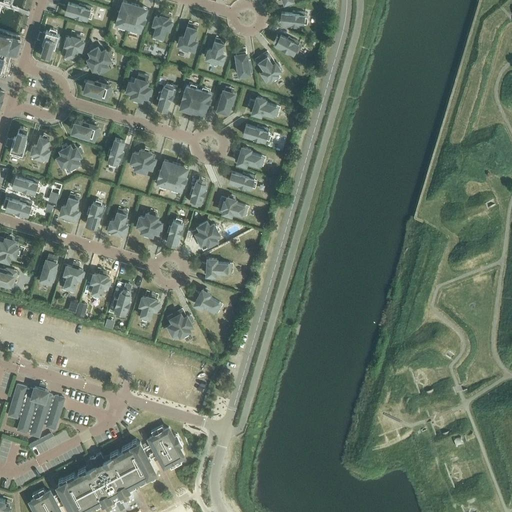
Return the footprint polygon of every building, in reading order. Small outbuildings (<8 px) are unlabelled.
[(68,13),(76,15),(75,16),(82,18),(83,17),(88,18),(92,6),(86,5),(85,6),(79,4),(78,5),(71,3),(68,13)] [(128,27),(134,7),(122,3),(120,11),(119,10),(117,17),(118,17),(116,23),(128,27)] [(134,7),(128,27),(141,30),(142,25),(143,25),(145,18),(144,18),(147,11),(134,7)] [(284,22),(291,23),(291,24),(298,25),(298,24),(304,25),(305,12),(299,11),(299,13),(292,12),(292,13),(285,12),(284,22)] [(161,17),(156,15),(154,23),(157,24),(154,34),(164,37),(167,27),(169,28),(172,20),(167,19),(168,17),(161,15),(161,17)] [(197,28),(188,25),(184,36),(181,36),(179,43),(183,45),(183,47),(189,49),(190,47),(194,48),(197,40),(194,39),(197,28)] [(0,72),(3,74),(9,55),(14,56),(20,35),(0,29),(0,72)] [(41,41),(43,42),(42,44),(44,44),(42,52),(51,55),(53,47),(55,48),(59,34),(46,30),(46,32),(44,31),(41,41)] [(276,44),(283,47),(282,48),(289,51),(289,50),(294,53),(300,41),(295,39),(294,40),(288,37),(287,38),(281,34),(276,44)] [(66,55),(76,58),(78,48),(81,49),(84,41),(79,39),(80,37),(73,35),(73,37),(68,36),(66,44),(69,45),(66,55)] [(215,40),(212,50),(209,49),(207,57),(211,58),(211,60),(217,62),(218,60),(222,62),(225,54),(222,53),(225,43),(215,40)] [(93,56),(88,58),(94,68),(95,67),(96,71),(100,69),(100,70),(108,65),(106,61),(111,59),(106,49),(101,51),(98,46),(90,51),(93,56)] [(236,54),(238,61),(237,61),(238,69),(239,68),(240,74),(252,72),(251,66),(250,66),(249,59),(248,60),(247,52),(236,54)] [(267,55),(259,61),(265,70),(262,71),(267,78),(271,76),(272,77),(278,73),(277,72),(280,69),(276,62),(273,64),(267,55)] [(127,90),(133,91),(131,96),(142,99),(142,98),(146,99),(147,96),(148,96),(150,87),(146,86),(148,81),(137,77),(136,82),(130,81),(127,90)] [(85,89),(93,91),(93,93),(94,94),(94,96),(104,99),(105,97),(106,97),(110,84),(97,80),(96,82),(88,80),(85,89)] [(160,97),(158,104),(168,107),(170,100),(171,100),(173,93),(175,94),(176,88),(164,85),(162,90),(160,97)] [(193,108),(199,89),(187,85),(185,90),(184,90),(182,97),(183,97),(181,104),(193,108)] [(199,89),(193,108),(205,112),(207,105),(208,105),(210,98),(209,98),(211,92),(199,89)] [(220,102),(218,109),(228,112),(230,104),(231,105),(233,98),(235,99),(236,93),(224,89),(222,95),(222,94),(220,101),(220,102)] [(252,107),(254,107),(253,112),(261,114),(262,111),(273,115),(276,105),(265,101),(265,99),(258,96),(256,101),(254,100),(252,107)] [(73,129),(81,132),(81,134),(82,134),(82,136),(92,140),(92,138),(94,138),(98,125),(84,121),(84,123),(76,121),(73,129)] [(257,127),(249,125),(246,135),(253,137),(260,140),(260,139),(266,141),(269,129),(264,127),(263,128),(257,126),(257,127)] [(9,148),(11,148),(10,150),(23,154),(27,140),(25,140),(28,132),(19,129),(16,137),(14,136),(14,138),(12,137),(9,148)] [(32,152),(36,154),(36,156),(42,157),(43,156),(47,157),(50,149),(47,148),(50,138),(40,135),(37,145),(34,144),(32,152)] [(114,141),(112,148),(111,148),(109,154),(110,155),(108,160),(121,164),(122,158),(121,158),(123,151),(122,151),(124,144),(114,141)] [(61,150),(63,154),(58,156),(63,165),(68,162),(70,167),(80,161),(78,157),(81,155),(77,146),(76,147),(74,144),(71,145),(71,144),(61,150)] [(238,157),(240,157),(238,162),(246,164),(247,161),(259,165),(262,155),(250,151),(251,149),(243,146),(242,151),(240,150),(238,157)] [(132,161),(137,162),(136,167),(146,171),(148,166),(152,167),(155,158),(154,158),(155,154),(151,153),(152,152),(141,149),(140,153),(134,152),(132,161)] [(170,186),(175,166),(163,162),(161,169),(160,169),(158,176),(159,176),(157,182),(170,186)] [(175,166),(170,186),(182,189),(183,184),(184,184),(186,177),(188,170),(175,166)] [(232,182),(239,184),(239,185),(246,187),(246,186),(252,188),(255,175),(250,174),(249,175),(242,173),(242,174),(235,172),(232,182)] [(16,186),(23,188),(23,189),(30,191),(35,192),(39,180),(33,178),(33,180),(26,178),(26,179),(19,176),(16,186)] [(193,194),(191,199),(203,203),(205,197),(203,196),(205,190),(204,190),(207,183),(197,180),(195,187),(194,186),(192,193),(193,194)] [(54,211),(59,191),(51,189),(46,209),(54,211)] [(65,214),(65,216),(71,218),(72,216),(76,218),(79,209),(76,209),(79,199),(69,196),(66,206),(63,205),(61,213),(65,214)] [(223,207),(225,207),(223,212),(231,214),(232,211),(242,214),(245,204),(235,201),(236,199),(228,196),(227,201),(225,200),(223,207)] [(9,209),(16,211),(23,214),(23,213),(29,214),(32,202),(27,200),(26,202),(20,200),(19,201),(12,199),(9,209)] [(90,214),(87,221),(97,224),(99,217),(100,217),(102,210),(104,211),(106,205),(93,201),(92,207),(91,207),(89,213),(90,214)] [(488,210),(486,202),(454,215),(457,222),(488,210)] [(120,233),(120,231),(125,232),(127,224),(124,223),(127,213),(117,210),(114,220),(112,220),(109,228),(114,229),(113,231),(120,233)] [(143,226),(142,231),(153,234),(153,233),(156,234),(157,231),(158,231),(161,222),(157,220),(158,215),(148,212),(146,217),(141,216),(138,225),(143,226)] [(170,231),(168,239),(178,242),(180,234),(180,235),(183,228),(184,229),(186,223),(174,219),(172,224),(171,224),(169,231),(170,231)] [(201,230),(197,232),(202,242),(207,240),(209,244),(217,239),(217,238),(220,237),(218,234),(219,233),(214,223),(210,225),(207,220),(199,225),(201,230)] [(0,251),(2,252),(0,257),(9,260),(11,255),(15,256),(18,245),(17,245),(18,242),(15,241),(15,240),(6,237),(5,241),(0,239),(0,251)] [(206,269),(208,269),(207,274),(216,274),(216,272),(228,272),(229,262),(217,261),(217,259),(209,258),(208,262),(206,262),(206,269)] [(43,273),(41,278),(54,282),(55,276),(54,275),(56,269),(55,269),(57,262),(47,259),(45,266),(44,265),(42,272),(43,273)] [(64,285),(74,288),(78,277),(81,277),(83,269),(79,268),(79,266),(73,264),(72,266),(67,265),(65,273),(68,274),(64,285)] [(0,282),(0,283),(1,281),(2,281),(3,279),(11,282),(14,273),(6,270),(7,268),(0,266),(0,282)] [(95,282),(92,292),(102,295),(105,285),(108,286),(110,278),(106,276),(106,274),(100,272),(99,274),(95,273),(92,281),(95,282)] [(117,305),(115,310),(128,314),(129,308),(128,308),(130,301),(129,301),(131,294),(129,293),(130,290),(124,288),(123,291),(121,291),(119,298),(118,298),(116,305),(117,305)] [(197,299),(195,303),(202,307),(204,304),(214,310),(219,301),(209,295),(210,293),(203,289),(201,293),(199,292),(196,298),(197,299)] [(144,305),(140,315),(150,318),(153,308),(156,309),(159,301),(154,299),(155,297),(148,295),(148,297),(143,296),(141,304),(144,305)] [(81,303),(78,313),(85,315),(88,305),(81,303)] [(174,322),(169,325),(173,333),(178,331),(180,335),(190,329),(190,328),(193,327),(191,324),(192,323),(187,315),(184,317),(181,312),(171,318),(174,322)] [(401,368),(447,352),(442,337),(401,352),(396,354),(398,361),(401,368)] [(30,387),(30,388),(26,387),(27,386),(18,383),(8,414),(17,417),(18,415),(22,416),(18,430),(27,432),(27,430),(31,432),(30,433),(39,436),(43,423),(47,424),(46,426),(55,428),(65,397),(48,392),(48,390),(35,386),(35,388),(30,387)] [(511,394),(482,406),(511,483),(511,394)] [(173,435),(169,427),(149,437),(164,466),(184,455),(180,447),(173,435)] [(438,460),(464,448),(459,438),(433,449),(438,460)] [(94,466),(86,470),(86,471),(67,482),(66,481),(58,485),(72,511),(79,511),(82,511),(82,510),(100,500),(101,501),(102,500),(104,503),(108,510),(115,506),(117,510),(128,504),(126,500),(133,497),(130,490),(130,489),(128,485),(148,475),(148,476),(156,471),(140,441),(132,446),(133,447),(113,457),(112,456),(104,461),(105,461),(103,462),(101,459),(94,462),(96,466),(95,467),(94,466)] [(31,500),(36,511),(61,511),(50,490),(31,500)] [(0,511),(8,511),(11,504),(4,502),(5,499),(0,497),(0,511)]
